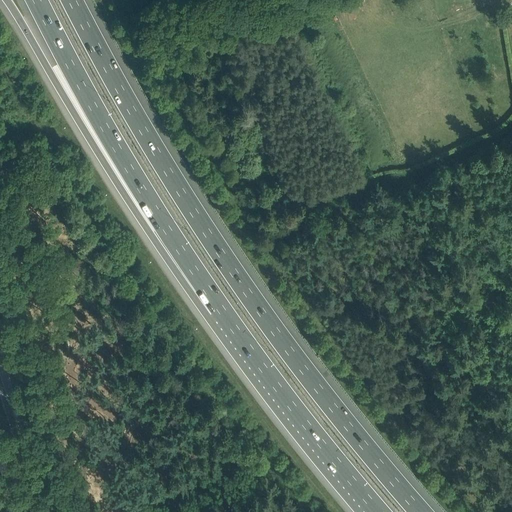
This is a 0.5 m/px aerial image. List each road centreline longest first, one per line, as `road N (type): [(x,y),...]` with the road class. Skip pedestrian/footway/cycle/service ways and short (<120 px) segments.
road 1 (motorway): [(418,511),(252,301),(119,91),(72,0)]
road 2 (motorway): [(5,0),(174,269),(220,309)]
road 3 (motorway): [(36,0),(220,309)]
road 4 (motorway): [(220,309),(379,511)]
road 5 (secondary): [(25,463),(26,419),(0,338)]
